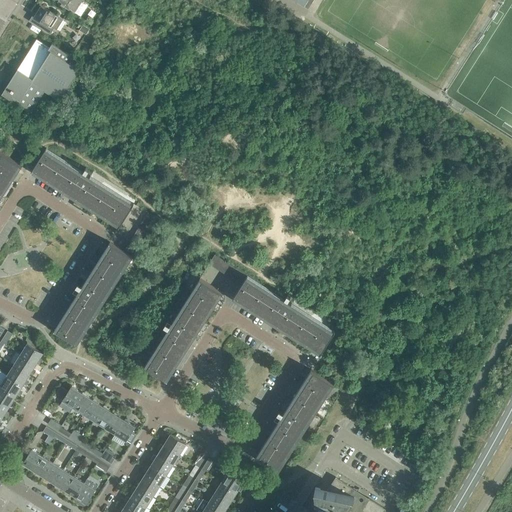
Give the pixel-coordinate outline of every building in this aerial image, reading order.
[(82,1),(80,0),(57,0),(61,3),(75,12),(82,1)] [(313,0),(294,0),(308,9),(313,0)] [(39,19),(36,25),(50,34),(54,28),(56,30),(63,19),(50,10),(50,11),(40,4),(35,11),(37,12),(34,16),(39,19)] [(86,34),(89,29),(83,25),(79,30),(86,34)] [(79,60),(52,43),(50,47),(37,39),(20,65),(9,83),(2,94),(26,110),(24,114),(31,119),(48,92),(60,100),(80,69),(76,66),(79,60)] [(14,127),(10,133),(19,139),(23,133),(14,127)] [(46,148),(33,169),(32,171),(34,169),(77,196),(75,198),(76,199),(78,196),(121,224),(119,226),(120,227),(134,203),(132,205),(112,192),(89,178),(91,175),(84,171),(82,173),(45,150),(47,148),(46,148)] [(0,195),(2,193),(20,164),(22,166),(23,165),(0,150),(0,151),(2,153),(0,155),(0,195)] [(148,212),(145,217),(155,223),(158,218),(148,212)] [(151,228),(155,223),(145,217),(142,222),(151,228)] [(142,222),(139,227),(149,233),(151,228),(142,222)] [(139,227),(136,231),(146,237),(149,233),(139,227)] [(142,243),(146,237),(136,231),(133,236),(142,243)] [(133,236),(130,241),(139,247),(142,243),(133,236)] [(136,252),(139,247),(130,241),(127,246),(136,252)] [(131,256),(133,257),(124,250),(110,242),(112,244),(85,287),(78,282),(76,285),(80,288),(77,292),(81,294),(57,331),(55,329),(54,329),(78,344),(75,342),(131,256)] [(127,246),(124,250),(133,257),(136,252),(127,246)] [(215,254),(209,264),(214,266),(220,257),(215,254)] [(220,257),(214,266),(218,269),(224,260),(220,257)] [(224,260),(218,269),(223,272),(229,263),(224,260)] [(229,263),(223,272),(228,275),(234,266),(229,263)] [(234,266),(228,275),(232,278),(238,269),(234,266)] [(238,269),(232,278),(237,281),(243,272),(238,269)] [(243,272),(237,281),(242,284),(248,275),(243,272)] [(248,275),(242,284),(233,298),(233,299),(235,296),(248,304),(279,324),(277,326),(278,327),(279,324),(322,351),(321,354),(336,331),(335,331),(334,333),(291,306),(290,305),(292,302),(285,298),(283,301),(247,278),(249,275),(248,275)] [(144,366),(168,380),(166,378),(193,335),(196,337),(196,336),(193,334),(221,291),(223,293),(224,293),(200,278),(203,280),(175,323),(172,321),(170,325),(168,328),(171,330),(147,367),(145,365),(144,366)] [(10,332),(8,331),(1,341),(6,344),(13,334),(10,332)] [(30,345),(28,343),(21,354),(36,364),(37,362),(40,364),(42,361),(39,359),(43,353),(35,348),(39,342),(34,339),(30,345)] [(14,364),(30,374),(31,373),(33,375),(35,371),(33,370),(36,364),(21,354),(14,364)] [(7,375),(23,385),(24,384),(27,385),(29,382),(26,380),(30,374),(14,364),(7,375)] [(256,456),(256,457),(279,472),(277,470),(332,383),(334,385),(335,384),(312,369),(311,370),(314,372),(286,414),(280,410),(278,413),(281,416),(279,420),(282,422),(258,458),(256,456)] [(1,386),(17,396),(17,394),(20,396),(22,392),(19,391),(23,385),(7,375),(1,386)] [(0,386),(0,399),(10,406),(11,405),(13,406),(15,403),(13,401),(17,396),(1,386),(0,386)] [(72,386),(63,400),(73,407),(82,393),(72,386)] [(82,393),(73,407),(84,414),(93,400),(82,393)] [(0,414),(3,417),(4,415),(6,417),(8,413),(6,412),(10,406),(0,399),(0,414)] [(93,400),(84,414),(95,421),(103,406),(93,400)] [(103,406),(95,421),(105,427),(114,413),(103,406)] [(114,413),(105,427),(115,434),(124,420),(114,413)] [(59,430),(61,427),(62,425),(51,419),(50,421),(48,424),(59,430)] [(124,420),(115,434),(126,441),(127,440),(132,443),(137,434),(132,431),(135,426),(134,426),(124,420)] [(55,436),(57,433),(46,426),(45,428),(43,431),(54,438),(55,436)] [(69,432),(61,427),(59,430),(67,436),(69,432)] [(72,434),(69,437),(77,442),(80,444),(82,440),(85,437),(74,430),(72,434)] [(65,438),(57,433),(55,436),(63,442),(65,438)] [(164,444),(179,454),(186,444),(171,434),(170,435),(167,434),(166,437),(168,438),(164,444)] [(76,445),(68,440),(65,443),(74,448),(76,445)] [(80,444),(88,449),(90,446),(82,440),(80,444)] [(157,455),(173,465),(179,454),(164,444),(163,445),(161,444),(159,447),(161,448),(157,455)] [(87,452),(78,446),(76,450),(84,455),(87,452)] [(90,451),(99,456),(101,452),(92,447),(90,451)] [(43,456),(32,449),(23,463),(34,470),(43,456)] [(101,457),(111,464),(113,461),(115,459),(104,452),(101,457)] [(97,458),(89,453),(86,456),(95,462),(97,458)] [(203,454),(201,453),(194,464),(199,467),(206,456),(203,454)] [(151,465),(166,475),(173,465),(157,455),(156,456),(154,454),(152,457),(155,459),(151,465)] [(53,462),(43,456),(34,470),(44,476),(53,462)] [(209,458),(202,469),(207,472),(214,461),(209,458)] [(110,466),(99,459),(96,465),(106,471),(108,469),(110,466)] [(64,469),(53,462),(44,476),(55,483),(64,469)] [(144,476),(159,486),(166,475),(151,465),(150,466),(147,465),(145,468),(148,470),(144,476)] [(193,477),(198,469),(194,467),(189,475),(193,477)] [(74,476),(64,469),(55,483),(65,490),(74,476)] [(201,471),(195,479),(199,481),(204,473),(201,471)] [(222,481),(238,491),(238,490),(241,492),(243,489),(240,487),(244,481),(229,471),(222,481)] [(137,487),(153,497),(159,486),(144,476),(143,477),(141,475),(139,478),(141,480),(137,487)] [(85,482),(74,476),(65,490),(76,496),(85,482)] [(313,511),(350,511),(351,511),(353,506),(359,488),(358,489),(353,488),(335,476),(327,489),(315,486),(316,498),(322,500),(319,503),(313,511)] [(186,488),(191,480),(188,477),(183,486),(186,488)] [(194,481),(189,489),(192,492),(198,484),(194,481)] [(215,492),(231,502),(232,501),(234,502),(236,499),(234,498),(238,491),(222,481),(215,492)] [(95,489),(85,482),(76,496),(86,503),(95,489)] [(130,497),(146,507),(153,497),(137,487),(136,487),(134,486),(132,489),(134,490),(130,497)] [(179,498),(185,490),(181,488),(176,496),(179,498)] [(187,492),(182,500),(186,502),(191,494),(187,492)] [(209,502),(223,511),(224,511),(225,511),(226,511),(228,511),(230,510),(227,508),(231,502),(215,492),(209,502)] [(124,507),(131,511),(142,511),(146,507),(130,497),(130,498),(127,496),(125,499),(128,501),(124,507)] [(172,509),(178,501),(175,498),(169,507),(172,509)] [(383,511),(386,508),(369,498),(359,511),(383,511)] [(181,502),(175,511),(177,511),(179,511),(184,505),(181,502)] [(202,511),(223,511),(209,502),(202,511)]
